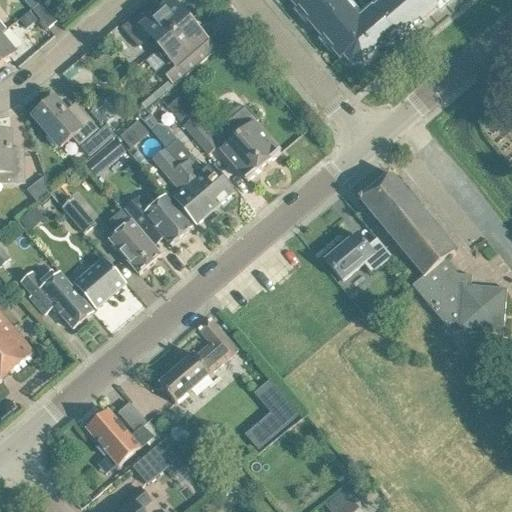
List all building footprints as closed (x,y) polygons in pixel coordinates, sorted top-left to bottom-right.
[(288,0),(290,2),(297,10),(299,9),(305,15),(310,22),(308,23),(315,32),(322,40),(324,38),(330,45),(335,51),(333,52),(341,62),(344,59),(350,66),(364,67),(372,60),(378,55),(377,53),(383,48),(384,50),(388,47),(374,30),(370,33),(360,22),(359,20),(347,5),(342,0),(288,0)] [(385,0),(373,11),(397,39),(400,42),(409,34),(407,32),(411,29),(414,27),(420,22),(422,24),(425,20),(430,17),(438,10),(437,8),(443,2),(445,0),(385,0)] [(48,31),(58,23),(42,3),(32,11),(48,31)] [(189,23),(172,3),(154,18),(147,9),(122,30),(138,49),(150,39),(159,49),(189,23)] [(29,14),(19,22),(26,31),(36,23),(29,14)] [(199,34),(189,23),(159,49),(177,69),(167,78),(176,87),(222,47),(205,28),(199,34)] [(0,68),(15,56),(0,37),(0,68)] [(181,124),(192,114),(179,99),(168,109),(181,124)] [(34,118),(48,135),(46,138),(46,142),(51,148),(55,148),(58,146),(61,149),(72,139),(79,147),(97,131),(79,110),(69,118),(54,100),(34,118)] [(248,184),(264,170),(281,156),(255,126),(259,123),(247,109),(242,109),(237,110),(232,113),(229,117),(227,120),(227,122),(226,127),(227,128),(220,134),(230,147),(222,154),(235,168),(248,184)] [(209,157),(219,148),(195,119),(184,128),(209,157)] [(11,157),(10,134),(0,133),(0,175),(0,176),(0,186),(25,185),(24,157),(11,157)] [(212,169),(206,175),(177,142),(166,152),(216,211),(234,195),(212,169)] [(197,227),(216,211),(178,166),(165,177),(172,186),(173,185),(181,196),(175,201),(184,212),(197,227)] [(503,337),(506,299),(507,290),(471,287),(472,278),(459,276),(446,261),(455,254),(390,175),(359,201),(424,278),(413,288),(447,329),(451,325),(458,326),(457,333),(503,337)] [(37,204),(50,194),(39,181),(27,192),(37,204)] [(193,231),(166,199),(150,212),(140,200),(126,211),(156,247),(164,240),(171,249),(193,231)] [(84,236),(96,226),(74,200),(62,210),(84,236)] [(161,259),(121,212),(109,223),(119,234),(110,242),(111,243),(110,247),(114,251),(118,251),(139,277),(161,259)] [(367,249),(357,237),(326,263),(342,283),(365,265),(372,275),(392,259),(377,241),(367,249)] [(0,269),(9,263),(0,251),(0,269)] [(97,312),(126,287),(113,272),(104,261),(75,286),(84,297),(97,312)] [(58,281),(52,274),(40,284),(33,276),(22,285),(33,298),(30,300),(44,317),(53,309),(73,332),(93,315),(80,300),(61,278),(58,281)] [(0,384),(35,355),(0,313),(0,384)] [(194,357),(159,387),(175,406),(212,376),(239,353),(234,347),(224,336),(211,321),(199,331),(211,346),(196,358),(194,357)] [(273,416),(248,436),(260,450),(298,418),(269,385),(256,397),(273,416)] [(108,456),(119,468),(152,440),(144,429),(148,426),(130,405),(118,415),(136,436),(131,440),(108,413),(99,421),(94,419),(88,424),(89,429),(87,431),(100,446),(96,450),(104,460),(108,456)] [(147,487),(179,460),(165,443),(133,470),(147,487)] [(140,511),(151,504),(140,491),(129,500),(131,503),(119,511),(140,511)] [(360,511),(351,501),(337,511),(360,511)]
